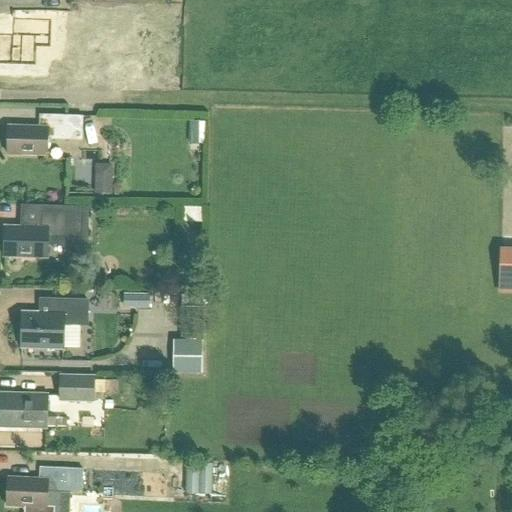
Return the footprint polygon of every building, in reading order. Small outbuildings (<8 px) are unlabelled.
[(122,33),(122,6),(76,6),(76,32),(122,33)] [(75,7),(63,7),(63,35),(75,35),(75,7)] [(0,34),(0,64),(33,66),(34,47),(47,48),(48,20),(9,19),(9,35),(0,34)] [(125,49),(125,41),(98,41),(98,49),(125,49)] [(82,142),(83,118),(41,117),(40,129),(9,128),(8,156),(48,157),(49,141),(82,142)] [(89,193),(109,193),(110,164),(90,163),(89,193)] [(83,241),(83,215),(39,214),(38,230),(6,229),(5,259),(48,260),(49,240),(83,241)] [(499,295),(511,294),(511,249),(500,249),(499,295)] [(118,308),(147,308),(147,293),(118,293),(118,308)] [(88,327),(89,302),(57,302),(57,315),(23,314),(22,346),(39,347),(39,351),(64,352),(64,349),(80,349),(81,327),(88,327)] [(183,308),(182,340),(205,340),(205,308),(183,308)] [(176,340),(175,372),(204,373),(205,340),(182,340),(176,340)] [(94,403),(94,376),(58,376),(58,402),(94,403)] [(0,429),(47,430),(48,396),(1,395),(0,428),(0,429)] [(207,494),(208,462),(181,462),(180,493),(207,494)] [(83,496),(84,471),(41,469),(40,481),(9,480),(7,508),(26,509),(25,511),(55,511),(55,509),(48,509),(49,494),(83,496)]
